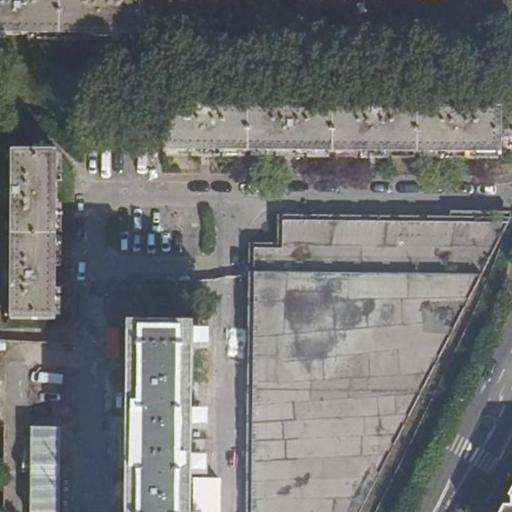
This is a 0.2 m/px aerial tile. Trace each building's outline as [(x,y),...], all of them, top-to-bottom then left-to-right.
[(0,0),(0,33),(145,35),(145,0),(0,0)] [(166,107),(166,150),(502,154),(502,110),(166,107)] [(57,319),(58,152),(13,151),(11,319),(57,319)] [(250,244),(248,511),(361,511),(482,276),(511,219),(279,216),(279,244),(250,244)] [(192,511),(194,325),(129,325),(127,511),(192,511)]
